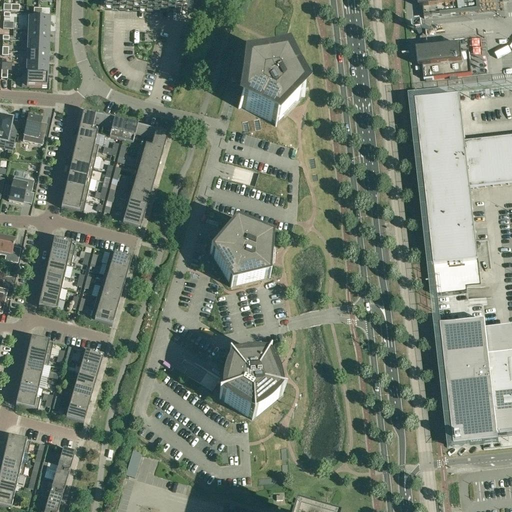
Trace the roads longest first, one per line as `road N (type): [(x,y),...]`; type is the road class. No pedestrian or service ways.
road 1 (primary): [(388,325),(351,0)]
road 2 (primary): [(334,0),(368,305)]
road 3 (primary): [(368,305),(391,511)]
road 4 (primary): [(403,499),(388,325)]
road 5 (unclassified): [(403,499),(419,467),(511,455)]
road 6 (residential): [(75,101),(48,222)]
